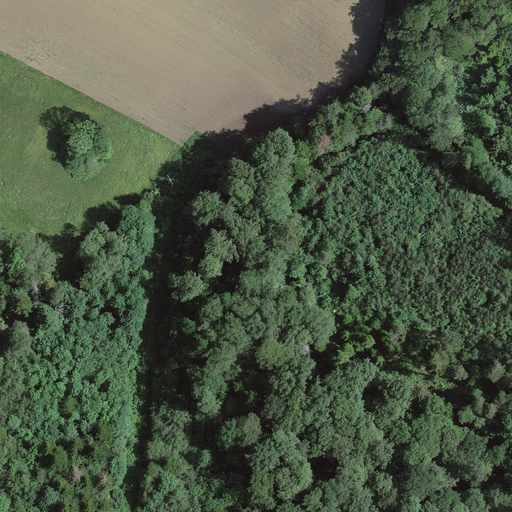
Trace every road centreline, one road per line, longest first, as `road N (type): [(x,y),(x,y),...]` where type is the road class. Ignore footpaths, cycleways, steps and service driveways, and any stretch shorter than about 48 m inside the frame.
road 1 (track): [(511,216),(475,192),(425,137),(413,67),(396,27),(397,0)]
road 2 (track): [(396,27),(360,102),(255,145)]
